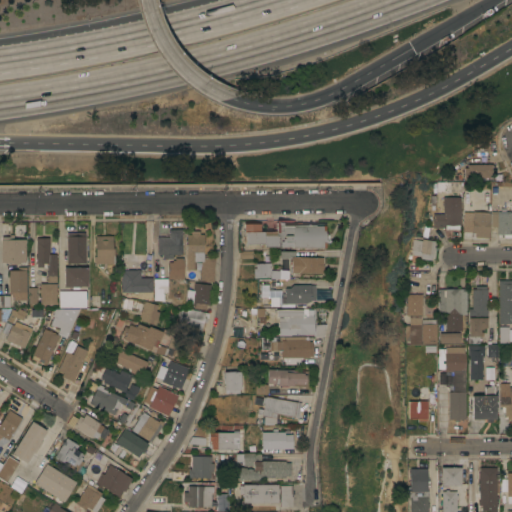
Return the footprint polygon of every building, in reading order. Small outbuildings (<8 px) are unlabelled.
[(496,149),(492,152),(491,150),(478,151),(476,147),(485,142),(486,142),(490,140),(496,149)] [(493,164),(493,173),(490,173),(490,177),(465,177),(465,167),(468,167),(468,164),(493,164)] [(461,224),(459,224),(459,228),(446,228),(446,227),(434,227),(434,213),(439,213),(439,206),(444,206),(444,196),(461,196),(461,224)] [(498,212),(498,207),(508,207),(508,212),(511,211),(511,237),(503,237),(503,234),(497,234),(497,226),(492,226),(491,212),(498,212)] [(463,211),(490,212),(489,237),(476,236),(476,232),(462,232),(463,211)] [(260,223),(260,231),(273,231),(273,230),(276,230),(276,222),(282,222),(282,225),(323,225),(323,247),(320,247),(291,247),(291,246),(279,247),(279,246),(263,246),(263,243),(245,243),(245,231),(244,231),(243,223),(260,223)] [(431,238),(418,236),(419,223),(432,225),(431,238)] [(182,228),(182,254),(173,254),(173,258),(163,258),(163,254),(157,254),(157,236),(164,236),(164,234),(169,234),(169,228),(182,228)] [(187,233),(191,234),(191,230),(200,230),(200,234),(204,234),(204,257),(215,257),(214,281),(190,280),(190,275),(187,275),(187,270),(189,270),(189,269),(186,269),(187,233)] [(85,232),(85,263),(67,263),(67,232),(85,232)] [(26,261),(20,261),(20,263),(9,264),(9,262),(1,262),(1,239),(1,236),(9,236),(9,234),(13,234),(14,239),(25,239),(26,261)] [(113,235),(113,247),(115,247),(115,263),(97,263),(97,265),(94,265),(94,256),(96,256),(96,235),(113,235)] [(57,282),(47,282),(47,262),(43,263),(43,266),(37,267),(37,263),(36,263),(36,257),(35,257),(35,254),(36,254),(36,237),(49,237),(49,253),(56,253),(57,282)] [(423,240),(423,238),(435,240),(434,246),(436,246),(436,249),(434,248),(434,254),(433,254),(432,260),(421,258),(422,253),(421,252),(421,251),(412,249),(414,239),(423,240)] [(315,250),(315,257),(321,257),(321,273),(290,273),(290,258),(278,258),(279,250),(315,250)] [(183,278),(179,278),(179,279),(177,279),(177,278),(168,278),(168,261),(173,261),(173,260),(175,260),(175,257),(183,257),(183,278)] [(253,268),(255,267),(255,262),(270,262),(270,271),(277,271),(277,269),(278,269),(278,266),(283,266),(284,269),(287,269),(287,278),(271,278),(271,274),(270,274),(270,277),(253,277),(253,268)] [(9,270),(17,269),(17,267),(26,266),(27,299),(13,299),(13,293),(12,293),(12,291),(9,291),(9,270)] [(87,267),(87,286),(79,286),(79,288),(72,288),(72,286),(64,286),(64,267),(87,267)] [(121,270),(140,269),(140,277),(151,277),(151,292),(120,292),(120,279),(121,279),(121,270)] [(154,278),(167,278),(167,291),(164,291),(164,300),(154,300),(154,278)] [(499,280),(511,279),(511,323),(499,323),(499,280)] [(212,284),(209,304),(207,304),(206,310),(194,308),(195,302),(186,301),(188,289),(194,290),(195,282),(212,284)] [(56,304),(40,304),(40,292),(39,292),(39,288),(40,288),(40,283),(56,283),(56,304)] [(308,284),(308,285),(312,285),(312,300),(308,300),(308,301),(304,301),(304,302),(300,302),(300,304),(283,304),(283,301),(283,288),(284,288),(291,288),(291,284),(308,284)] [(498,357),(487,357),(487,343),(469,343),(468,308),(472,308),(472,289),(476,289),(476,285),(486,285),(486,289),(493,289),(493,303),(488,303),(488,315),(480,315),(480,317),(497,317),(498,357)] [(37,303),(29,303),(28,287),(37,287),(37,303)] [(467,288),(467,314),(439,315),(438,289),(467,288)] [(86,290),(86,306),(59,307),(59,290),(86,290)] [(410,340),(405,340),(405,324),(410,324),(410,315),(407,315),(407,293),(422,294),(422,318),(437,319),(437,343),(422,343),(422,344),(410,344),(410,340)] [(0,295),(9,295),(9,307),(0,307),(0,295)] [(123,297),(134,299),(143,302),(141,310),(133,308),(132,310),(121,307),(123,297)] [(139,319),(144,303),(145,300),(158,304),(156,310),(159,311),(155,324),(139,319)] [(209,313),(207,322),(203,321),(201,330),(194,329),(193,334),(182,331),(183,325),(178,324),(180,315),(176,314),(178,306),(182,306),(209,313)] [(12,308),(17,311),(19,308),(27,311),(25,315),(26,315),(25,318),(24,317),(23,320),(15,316),(13,323),(7,320),(12,308)] [(56,311),(54,311),(55,308),(58,309),(58,308),(79,308),(70,330),(50,325),(56,311)] [(301,309),(301,308),(305,308),(305,315),(311,315),(311,332),(306,332),(306,334),(289,334),(289,335),(277,335),(276,320),(282,320),(281,316),(275,316),(275,309),(301,309)] [(30,309),(41,309),(41,317),(30,317),(30,309)] [(124,326),(128,327),(129,324),(136,327),(138,323),(148,327),(149,325),(163,331),(159,340),(155,338),(152,344),(156,346),(157,344),(166,347),(163,354),(154,352),(149,350),(150,350),(123,338),(124,335),(121,333),(124,326)] [(12,324),(21,328),(23,324),(32,328),(30,332),(31,332),(24,348),(5,339),(12,324)] [(439,343),(439,324),(447,324),(447,329),(459,329),(459,343),(439,343)] [(498,326),(508,326),(508,343),(498,343),(498,326)] [(48,361),(47,361),(45,364),(31,358),(33,354),(32,354),(44,328),(60,335),(48,361)] [(302,336),(302,340),(306,340),(306,341),(310,341),(310,355),(307,355),(307,356),(306,356),(306,357),(279,357),(279,350),(268,350),(268,341),(277,341),(277,336),(302,336)] [(197,356),(189,353),(190,351),(185,350),(189,338),(201,343),(197,356)] [(65,351),(72,354),(76,345),(86,350),(72,381),(61,376),(62,373),(57,370),(65,351)] [(470,355),(468,355),(468,345),(478,345),(478,350),(480,350),(480,354),(482,354),(482,376),(483,376),(483,377),(482,377),(482,379),(470,379),(470,355)] [(448,391),(453,391),(453,371),(444,371),(444,359),(438,359),(438,348),(445,348),(445,346),(464,346),(464,352),(465,352),(465,391),(463,391),(463,419),(448,419),(448,391)] [(147,361),(147,362),(151,364),(146,375),(142,373),(141,374),(122,365),(116,363),(117,360),(113,359),(117,350),(120,352),(122,349),(147,361)] [(179,389),(161,382),(170,361),(188,368),(179,389)] [(106,367),(111,370),(112,369),(115,371),(118,373),(121,369),(130,374),(129,376),(130,377),(129,378),(130,379),(125,388),(128,389),(131,383),(139,387),(136,393),(135,393),(132,400),(123,395),(124,392),(109,384),(109,385),(103,382),(104,379),(100,377),(106,367)] [(305,370),(304,386),(276,385),(276,383),(270,383),(270,385),(265,385),(265,393),(263,392),(263,394),(253,393),(254,383),(265,384),(266,368),(305,370)] [(223,371),(240,371),(240,389),(239,389),(239,392),(227,393),(227,389),(223,389),(223,371)] [(126,399),(124,404),(125,404),(123,408),(119,407),(116,415),(90,403),(94,394),(86,391),(91,380),(105,386),(104,389),(126,399)] [(509,383),(509,386),(511,386),(511,422),(511,419),(507,419),(507,415),(505,415),(505,406),(502,406),(502,398),(501,398),(501,396),(500,396),(500,383),(509,383)] [(178,395),(168,416),(149,406),(159,385),(178,395)] [(496,395),(496,418),(492,418),(493,422),(486,422),(486,418),(472,418),(472,395),(496,395)] [(298,403),(295,418),(277,414),(276,419),(273,419),(273,424),(261,424),(261,416),(259,416),(259,414),(255,414),(256,409),(260,410),(261,404),(259,403),(260,397),(263,398),(263,397),(298,403)] [(409,401),(417,401),(417,400),(427,400),(427,418),(409,418),(409,401)] [(0,421),(8,409),(21,418),(7,440),(1,436),(0,438),(0,421)] [(158,421),(160,419),(164,422),(151,441),(148,439),(148,440),(132,429),(140,417),(138,417),(141,413),(142,413),(144,411),(158,421)] [(100,423),(99,423),(103,426),(99,433),(100,433),(96,438),(92,435),(90,437),(73,426),(73,427),(67,423),(72,414),(78,418),(80,415),(83,417),(85,413),(100,423)] [(11,454),(31,421),(45,430),(24,463),(11,454)] [(148,444),(142,452),(141,452),(139,456),(137,455),(137,456),(119,444),(118,445),(116,443),(117,442),(115,441),(125,428),(148,444)] [(259,449),(259,432),(282,431),(282,434),(289,434),(289,448),(259,449)] [(237,449),(210,449),(210,443),(208,443),(208,432),(237,432),(237,449)] [(254,447),(245,447),(245,432),(254,432),(254,447)] [(66,437),(78,445),(75,449),(84,455),(76,467),(64,459),(62,462),(57,458),(60,453),(57,451),(66,437)] [(258,477),(258,480),(236,479),(236,468),(238,468),(238,467),(244,467),(244,468),(251,468),(251,465),(241,465),(241,464),(239,464),(239,461),(234,461),(234,453),(240,453),(240,452),(252,452),(252,453),(259,453),(258,460),(282,460),(282,462),(288,462),(287,475),(283,475),(283,477),(258,477)] [(210,456),(210,462),(212,462),(212,466),(213,466),(213,470),(212,470),(212,471),(210,471),(210,477),(191,477),(188,477),(188,468),(190,468),(190,455),(210,456)] [(22,466),(15,476),(10,473),(4,483),(0,480),(0,466),(7,456),(22,466)] [(44,463),(73,482),(60,501),(31,483),(44,463)] [(125,491),(123,490),(119,497),(102,485),(101,487),(95,483),(101,472),(104,473),(110,463),(132,478),(125,491)] [(441,466),(461,467),(461,485),(441,485),(441,466)] [(478,488),(477,488),(477,484),(479,484),(478,476),(477,476),(477,472),(479,472),(478,467),(496,467),(496,511),(487,511),(487,510),(481,510),(481,503),(479,503),(478,488)] [(426,468),(427,490),(428,503),(429,503),(429,507),(428,507),(428,511),(409,511),(409,496),(407,496),(407,491),(409,491),(409,468),(426,468)] [(275,484),(275,502),(240,502),(240,494),(237,494),(237,485),(240,485),(240,484),(275,484)] [(212,486),(212,492),(210,492),(210,506),(186,506),(186,501),(182,501),(182,491),(186,491),(187,485),(212,486)] [(290,506),(277,506),(277,485),(289,485),(290,506)] [(86,486),(93,490),(95,488),(101,492),(100,495),(104,498),(95,511),(87,506),(85,509),(75,502),(86,486)] [(441,511),(441,491),(445,491),(445,489),(448,489),(448,491),(456,491),(456,495),(457,495),(457,498),(456,498),(456,511),(441,511)] [(45,511),(48,509),(45,507),(49,500),(52,502),(52,501),(58,505),(57,507),(65,511),(45,511)]
